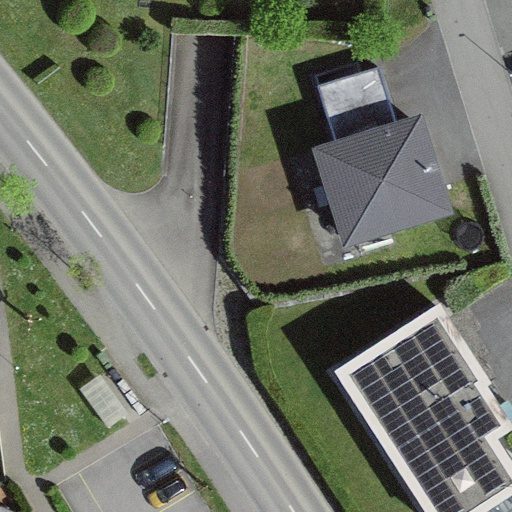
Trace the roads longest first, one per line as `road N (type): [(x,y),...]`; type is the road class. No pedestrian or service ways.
road 1 (tertiary): [(292,511),(159,314),(0,107)]
road 2 (residential): [(511,164),(459,0)]
